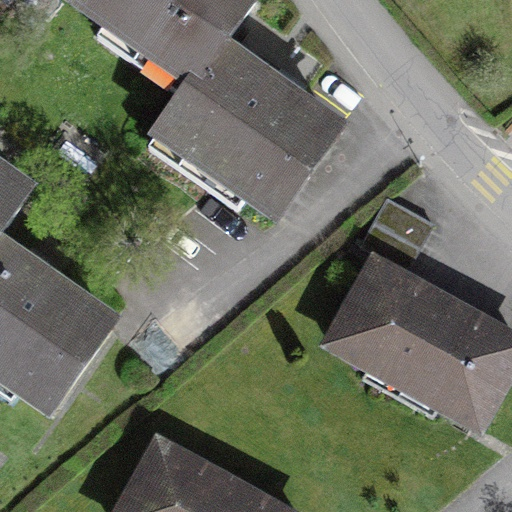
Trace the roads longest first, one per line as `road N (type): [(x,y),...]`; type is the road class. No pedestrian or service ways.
road 1 (unknown): [(437,116),(157,355)]
road 2 (residential): [(511,195),(382,55),(345,0)]
